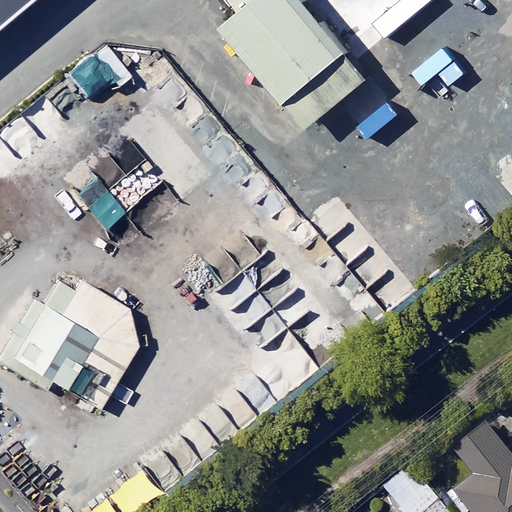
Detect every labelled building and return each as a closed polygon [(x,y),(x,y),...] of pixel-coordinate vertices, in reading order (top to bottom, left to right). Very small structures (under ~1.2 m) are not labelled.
[(0,0),(0,31),(37,0),(0,0)] [(367,78),(303,0),(224,0),(236,15),(218,30),(301,132),(367,78)] [(401,0),(372,24),(384,38),(430,0),(401,0)] [(511,73),(501,82),(511,94),(511,73)] [(309,164),(281,189),(306,216),(334,191),(309,164)] [(244,235),(202,263),(217,283),(258,255),(244,235)] [(392,261),(373,240),(343,267),(362,288),(392,261)] [(392,261),(362,288),(380,308),(410,281),(392,261)] [(76,290),(58,280),(44,303),(35,298),(0,354),(0,362),(47,391),(53,382),(102,410),(112,396),(127,405),(135,392),(118,382),(140,347),(131,309),(83,280),(76,290)] [(511,511),(511,448),(487,417),(455,443),(475,467),(454,484),(476,511),(511,511)] [(399,511),(438,511),(447,505),(409,461),(378,487),(399,511)]
